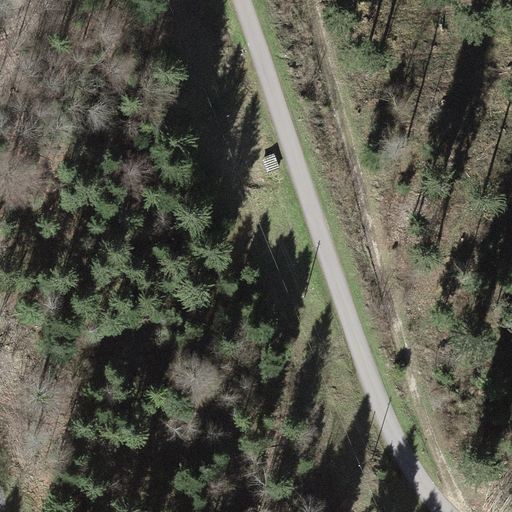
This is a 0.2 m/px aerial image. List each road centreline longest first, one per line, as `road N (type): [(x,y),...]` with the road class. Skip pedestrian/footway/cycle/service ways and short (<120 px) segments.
road 1 (unclassified): [(442,511),(411,470),(371,386),(242,0)]
road 2 (track): [(315,0),(422,407),(448,477),(472,511)]
